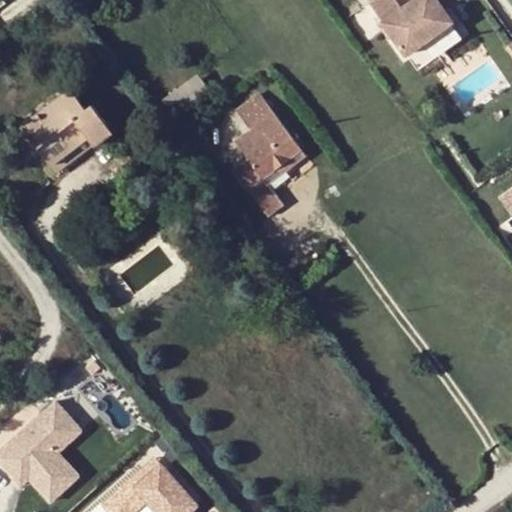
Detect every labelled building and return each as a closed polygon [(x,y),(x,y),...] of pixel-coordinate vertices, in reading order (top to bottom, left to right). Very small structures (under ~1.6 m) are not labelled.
[(457,0),(410,0),(401,7),(395,0),(375,0),(369,5),(406,55),(453,21),(444,9),(457,0)] [(197,72),(162,99),(175,117),(211,90),(197,72)] [(88,137),(94,145),(112,132),(92,104),(86,109),(72,90),(21,127),(51,166),(88,137)] [(301,149),(260,95),(237,112),(250,131),(236,141),(249,160),(232,172),(267,219),(284,207),(263,178),(301,149)] [(57,173),(94,145),(88,137),(51,166),(57,173)] [(511,188),(500,196),(511,213),(511,212),(511,188)] [(194,273),(209,262),(182,228),(167,240),(194,273)] [(0,464),(10,476),(19,468),(30,480),(38,490),(67,464),(58,455),(82,433),(57,404),(0,455),(0,464)] [(158,460),(133,482),(138,488),(163,466),(158,460)] [(67,464),(38,490),(51,504),(80,478),(67,464)] [(190,511),(198,505),(163,466),(138,488),(133,482),(106,506),(111,511),(135,511),(149,500),(159,511),(190,511)] [(19,468),(10,476),(22,488),(30,480),(19,468)]
